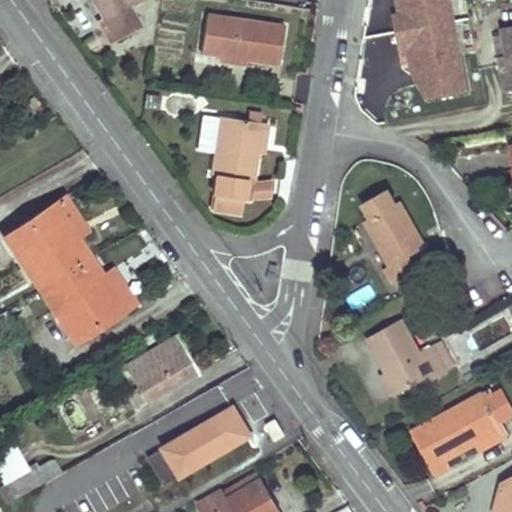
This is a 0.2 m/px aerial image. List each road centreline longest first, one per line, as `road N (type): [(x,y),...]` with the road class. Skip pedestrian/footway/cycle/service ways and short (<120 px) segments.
road 1 (residential): [(326,125),(420,142),(499,260)]
road 2 (tertiary): [(12,5),(153,196)]
road 3 (tertiary): [(153,196),(277,364)]
road 4 (residential): [(313,196),(284,231),(240,242),(185,225),(153,196)]
road 5 (tertiary): [(277,364),(390,511)]
road 6 (residential): [(277,364),(286,351),(313,196)]
road 7 (residential): [(326,125),(345,0)]
